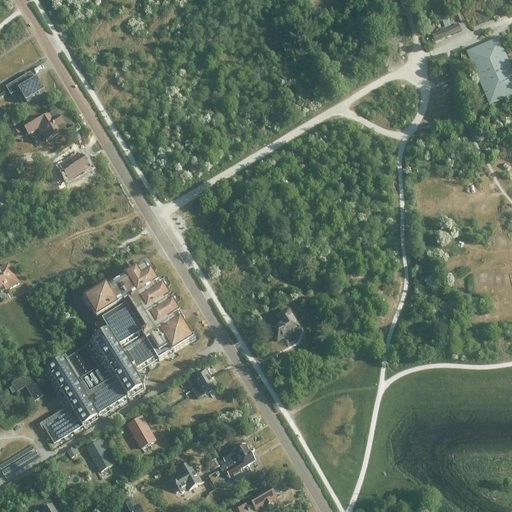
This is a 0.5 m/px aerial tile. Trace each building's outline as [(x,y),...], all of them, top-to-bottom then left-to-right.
[(438,4),(435,0),(430,0),(424,3),(426,9),(438,4)] [(508,8),(505,3),(496,10),(500,15),(508,8)] [(458,26),(449,30),(451,36),(461,32),(458,26)] [(470,55),(487,95),(490,103),(511,93),(511,79),(497,44),(470,55)] [(44,94),(35,78),(33,80),(29,74),(6,88),(11,97),(19,91),(27,104),(44,94)] [(486,112),(479,115),(480,118),(482,124),(490,120),(487,115),(486,112)] [(38,130),(45,142),(65,130),(62,125),(63,125),(59,118),(58,118),(55,113),(35,124),(32,119),(21,125),(28,136),(38,130)] [(16,124),(6,129),(8,134),(12,133),(14,137),(20,134),(16,124)] [(76,148),(54,160),(62,174),(84,161),(76,148)] [(0,289),(3,287),(8,285),(10,289),(19,285),(8,265),(0,269),(0,289)] [(67,409),(41,425),(53,445),(63,439),(63,440),(91,423),(92,425),(138,396),(136,395),(145,389),(143,386),(141,384),(142,378),(137,376),(136,376),(132,369),(134,368),(137,372),(156,360),(158,362),(158,363),(190,344),(190,343),(187,338),(190,337),(189,336),(181,322),(177,317),(181,315),(180,314),(179,315),(159,282),(157,284),(151,274),(148,276),(144,269),(137,273),(136,272),(126,279),(124,280),(125,281),(120,285),(119,285),(119,284),(114,287),(112,289),(111,286),(106,289),(105,290),(104,289),(91,298),(87,301),(91,309),(89,311),(95,321),(121,304),(123,308),(94,326),(94,327),(95,326),(102,337),(92,343),(93,344),(65,362),(64,360),(44,372),(67,409)] [(293,332),(298,329),(294,323),(287,311),(277,318),(281,325),(270,332),(277,342),(282,339),(282,340),(292,334),(291,333),(293,332)] [(205,372),(187,383),(192,391),(210,381),(205,372)] [(25,388),(34,402),(42,398),(35,387),(34,388),(27,376),(12,385),(17,393),(25,388)] [(210,381),(192,391),(197,400),(215,389),(210,381)] [(168,417),(166,413),(163,409),(158,412),(163,420),(168,417)] [(154,443),(141,420),(128,427),(142,450),(154,443)] [(237,451),(218,462),(222,470),(235,462),(249,455),(242,442),(234,446),(237,451)] [(113,467),(100,443),(87,450),(100,474),(113,467)] [(0,466),(6,478),(42,459),(35,447),(0,465),(0,466)] [(71,459),(77,456),(73,450),(67,453),(71,459)] [(222,470),(220,471),(223,476),(226,474),(228,472),(232,479),(241,473),(240,471),(242,469),(255,462),(250,454),(249,455),(235,462),(222,470)] [(178,477),(173,480),(173,481),(176,485),(175,486),(176,487),(177,487),(181,493),(181,494),(187,491),(188,493),(189,492),(204,483),(204,482),(202,484),(191,466),(190,466),(178,473),(177,474),(178,477)] [(250,497),(242,502),(243,504),(244,503),(248,509),(247,510),(247,511),(250,510),(248,507),(254,504),(255,506),(258,510),(265,506),(265,507),(272,503),(271,502),(274,500),(268,489),(251,499),(250,497)] [(128,511),(125,511),(141,511),(138,506),(137,506),(134,500),(129,503),(129,502),(124,504),(128,511)] [(243,504),(237,507),(239,511),(243,511),(247,510),(248,509),(244,503),(243,504)]
